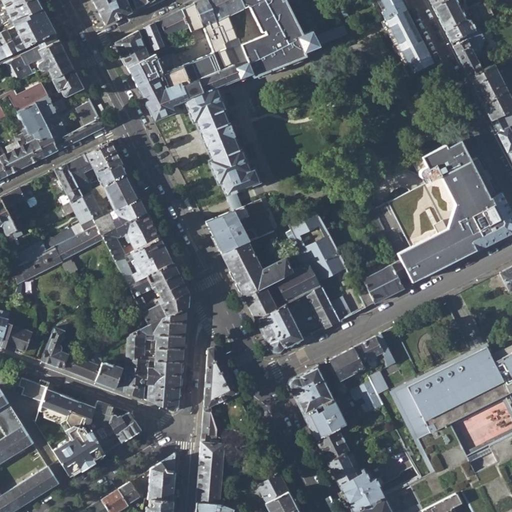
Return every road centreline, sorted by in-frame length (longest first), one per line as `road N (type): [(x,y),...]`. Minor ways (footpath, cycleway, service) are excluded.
road 1 (residential): [(511,248),(258,377)]
road 2 (secondary): [(226,312),(129,122)]
road 3 (residential): [(511,189),(415,0)]
road 4 (residential): [(188,424),(0,354)]
road 5 (residential): [(188,424),(42,511)]
road 6 (secondary): [(326,511),(258,377)]
road 7 (residential): [(0,185),(129,122)]
road 8 (residential): [(226,312),(198,331),(188,424)]
